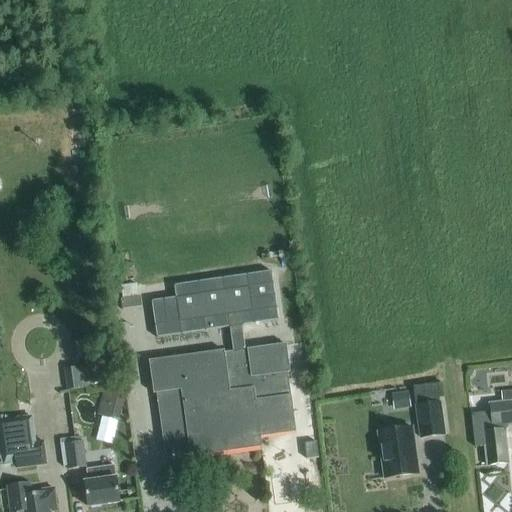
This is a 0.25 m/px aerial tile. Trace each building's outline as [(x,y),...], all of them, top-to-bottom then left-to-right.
[(233,352),(224,353),(224,351),(149,362),(153,394),(156,394),(164,451),(165,451),(165,449),(189,445),(190,457),(261,447),(260,437),(295,433),(287,373),(289,373),(285,345),(245,350),(241,325),(278,320),(271,272),(174,285),(175,297),(151,301),(156,337),(229,327),(233,352)] [(140,282),(119,283),(123,339),(144,338),(140,282)] [(85,366),(87,380),(102,378),(101,364),(85,366)] [(64,369),(66,391),(88,389),(85,366),(64,369)] [(407,388),(389,393),(394,409),(411,405),(407,388)] [(486,465),(507,463),(502,424),(511,423),(511,402),(490,405),(490,412),(471,414),(475,447),(484,446),(486,465)] [(415,406),(419,439),(445,436),(440,403),(415,406)] [(47,465),(44,445),(43,441),(35,442),(31,416),(0,420),(0,452),(2,466),(15,464),(16,469),(46,465),(47,465)] [(418,474),(412,428),(377,433),(384,479),(418,474)] [(66,470),(86,467),(82,441),(63,443),(66,470)] [(305,444),(306,460),(318,458),(316,442),(305,444)] [(100,506),(119,503),(116,478),(115,478),(114,466),(86,470),(88,482),(84,482),(88,507),(91,507),(91,509),(100,507),(100,506)] [(52,511),(56,511),(53,489),(39,491),(39,494),(32,495),(30,483),(7,486),(10,511),(52,511)] [(511,511),(511,492),(485,494),(486,511),(511,511)]
